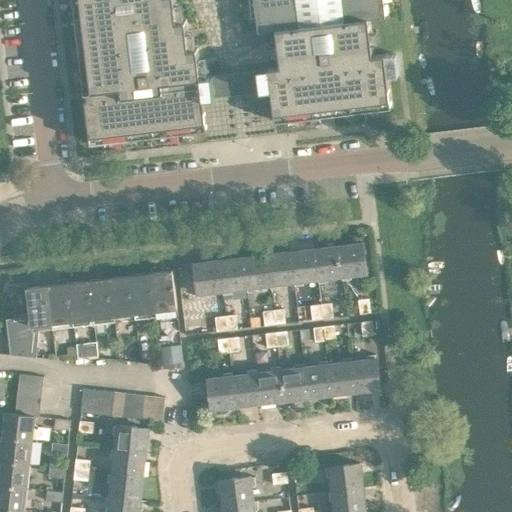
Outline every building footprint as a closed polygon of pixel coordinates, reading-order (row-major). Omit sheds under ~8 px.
[(74,0),(86,92),(88,92),(88,98),(87,98),(92,143),(208,129),(204,98),(272,90),(276,121),(392,107),(388,78),(385,53),(373,55),(369,17),(386,15),(384,0),(255,0),(259,31),(264,30),(276,29),(281,66),(269,67),(269,69),(268,69),(222,74),(201,77),(198,47),(189,48),(186,19),(177,20),(174,0),(74,0)] [(339,244),(343,275),(367,272),(363,241),(339,244)] [(339,244),(315,247),(319,278),(343,275),(339,244)] [(315,247),(291,250),(295,281),(319,278),(315,247)] [(272,284),(295,281),(291,250),(268,253),(272,284)] [(248,287),(272,284),(268,253),(244,256),(248,287)] [(220,259),(224,290),(225,299),(235,298),(233,289),(248,287),(244,256),(220,259)] [(200,293),(224,290),(220,259),(196,262),(200,293)] [(179,313),(173,268),(152,271),(157,316),(179,313)] [(132,274),(138,319),(157,316),(152,271),(132,274)] [(110,276),(116,321),(138,319),(132,274),(110,276)] [(89,279),(95,324),(116,321),(110,276),(89,279)] [(69,281),(75,327),(95,324),(89,279),(69,281)] [(75,327),(69,281),(48,284),(53,329),(75,327)] [(53,329),(48,284),(27,287),(33,332),(53,329)] [(360,313),(370,312),(368,298),(358,300),(360,313)] [(322,304),(324,318),(333,316),(331,303),(322,304)] [(324,318),(322,304),(310,305),(312,319),(324,318)] [(275,309),(277,323),(285,322),(283,308),(275,309)] [(277,323),(275,309),(263,311),(265,325),(277,323)] [(228,315),(229,329),(237,328),(235,314),(228,315)] [(229,329),(228,315),(215,317),(217,330),(229,329)] [(373,334),(371,320),(361,322),(363,335),(373,334)] [(325,326),(327,340),(336,339),(334,325),(325,326)] [(327,340),(325,326),(313,327),(315,341),(327,340)] [(277,331),(279,346),(288,345),(286,330),(277,331)] [(279,346),(277,331),(266,333),(267,347),(279,346)] [(229,337),(231,351),(240,350),(238,336),(229,337)] [(231,351),(229,337),(218,339),(220,352),(231,351)] [(77,343),(77,346),(78,352),(78,355),(79,357),(90,356),(88,342),(77,343)] [(183,343),(163,346),(165,361),(185,359),(183,343)] [(353,359),(357,390),(382,387),(378,356),(353,359)] [(353,359),(329,362),(333,393),(357,390),(353,359)] [(305,365),(309,396),(333,393),(329,362),(305,365)] [(282,368),(285,399),(309,396),(305,365),(282,368)] [(262,402),(285,399),(282,368),(258,371),(262,402)] [(238,405),(262,402),(258,371),(234,374),(238,405)] [(19,383),(43,386),(44,376),(20,373),(19,383)] [(213,408),(238,405),(234,374),(209,377),(213,408)] [(18,393),(42,395),(43,386),(19,383),(18,393)] [(92,412),(95,388),(84,387),(81,411),(92,412)] [(95,388),(92,412),(102,414),(105,389),(95,388)] [(105,389),(102,414),(112,415),(115,390),(105,389)] [(115,390),(112,415),(122,416),(125,391),(115,390)] [(125,391),(122,416),(133,417),(135,393),(125,391)] [(42,395),(18,393),(17,403),(41,405),(42,395)] [(135,393),(133,417),(143,418),(146,394),(135,393)] [(146,394),(143,418),(153,419),(156,395),(146,394)] [(156,395),(153,419),(164,420),(166,396),(156,395)] [(36,415),(40,415),(41,405),(17,403),(16,413),(36,415)] [(33,440),(36,415),(16,413),(6,411),(3,437),(33,440)] [(69,430),(71,419),(55,418),(54,428),(69,430)] [(94,422),(80,420),(79,431),(93,432),(94,422)] [(118,423),(116,448),(147,452),(150,427),(118,423)] [(0,460),(31,463),(33,440),(3,437),(0,460)] [(68,443),(52,442),(51,452),(67,454),(68,443)] [(113,472),(145,476),(147,452),(116,448),(113,472)] [(75,468),(89,469),(90,459),(76,458),(75,468)] [(31,463),(0,460),(0,464),(0,484),(28,487),(31,463)] [(330,466),(333,490),(364,486),(361,462),(330,466)] [(64,478),(66,467),(50,466),(48,476),(64,478)] [(89,469),(75,468),(73,479),(88,480),(89,469)] [(308,469),(294,471),(296,481),(309,479),(308,469)] [(102,485),(103,472),(89,471),(88,484),(102,485)] [(142,500),(145,476),(113,472),(110,496),(142,500)] [(287,482),(286,472),(272,473),(274,484),(287,482)] [(221,479),(224,504),(255,500),(253,475),(221,479)] [(0,507),(25,510),(28,487),(0,484),(0,507)] [(333,490),(335,511),(352,511),(367,510),(364,486),(333,490)] [(63,491),(47,489),(46,500),(62,502),(63,491)] [(108,511),(140,511),(142,500),(110,496),(108,511)] [(256,511),(255,500),(224,504),(224,511),(256,511)]
